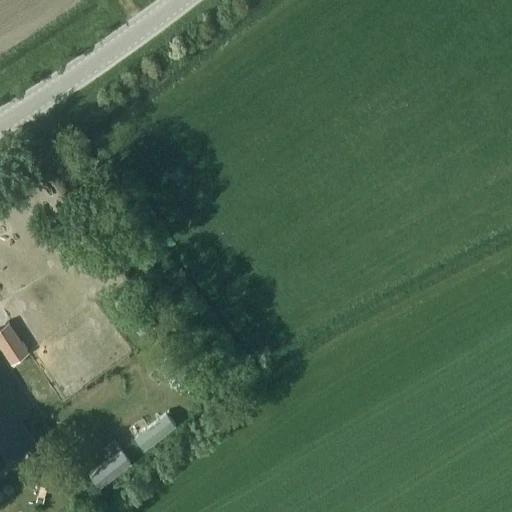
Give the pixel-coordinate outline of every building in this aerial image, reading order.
[(128,290),(115,300),(140,333),(153,324),(128,290)] [(10,320),(0,326),(0,344),(12,363),(30,351),(10,320)] [(192,379),(166,355),(155,366),(181,391),(192,379)] [(0,464),(36,440),(21,417),(31,411),(0,363),(0,464)] [(34,367),(21,375),(39,407),(53,399),(34,367)] [(167,411),(135,436),(144,448),(176,423),(167,411)] [(100,484),(130,460),(121,448),(91,472),(100,484)]
